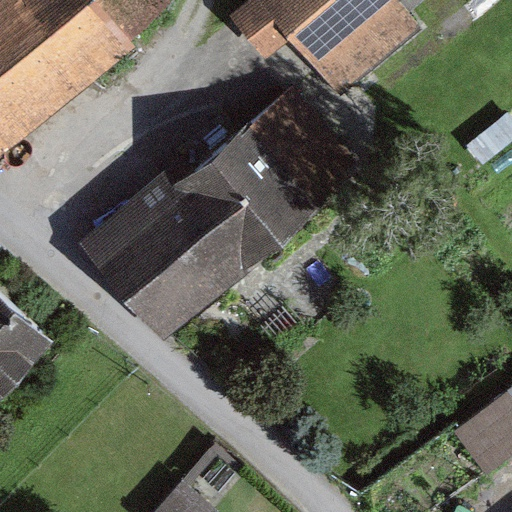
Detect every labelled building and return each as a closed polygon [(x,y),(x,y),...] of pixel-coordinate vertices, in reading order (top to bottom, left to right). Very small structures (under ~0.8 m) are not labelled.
[(0,0),(0,150),(152,42),(139,24),(167,4),(164,0),(0,0)] [(253,0),(243,8),(271,44),(296,24),(340,80),(420,16),(407,0),(253,0)] [(300,86),(107,240),(175,324),(368,170),(300,86)] [(0,407),(64,333),(0,278),(0,407)] [(511,391),(455,427),(480,468),(511,447),(511,391)] [(222,511),(188,486),(167,511),(222,511)]
